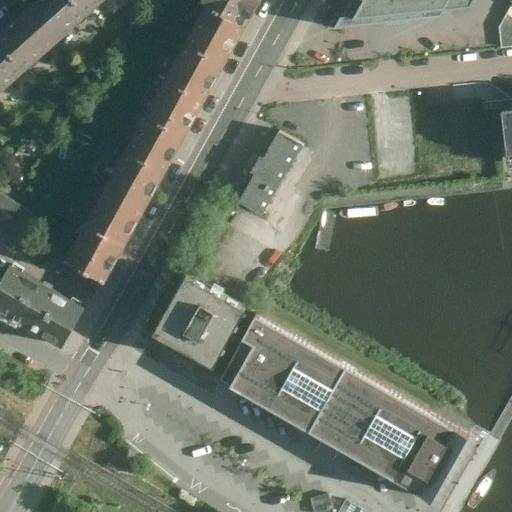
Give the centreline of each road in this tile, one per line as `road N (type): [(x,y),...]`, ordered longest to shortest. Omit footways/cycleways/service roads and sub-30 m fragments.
road 1 (tertiary): [(246,93),(84,382)]
road 2 (residential): [(246,93),(511,68)]
road 3 (tertiary): [(84,382),(8,511)]
